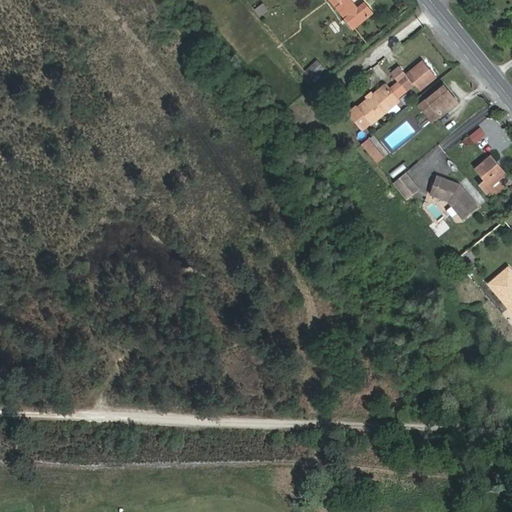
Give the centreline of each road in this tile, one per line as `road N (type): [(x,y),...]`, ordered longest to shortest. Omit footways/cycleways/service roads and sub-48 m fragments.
road 1 (track): [(0,413),(511,433)]
road 2 (secondary): [(430,0),(511,99)]
